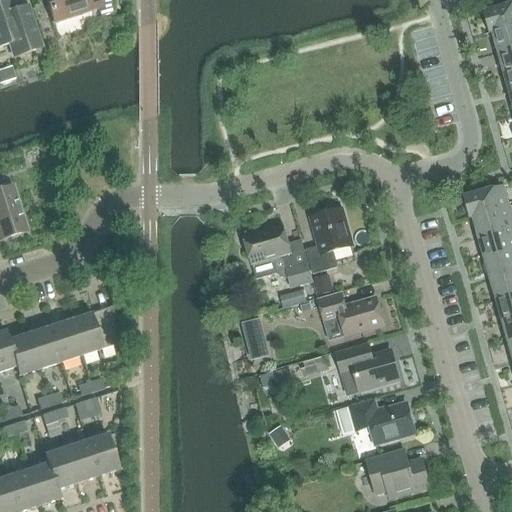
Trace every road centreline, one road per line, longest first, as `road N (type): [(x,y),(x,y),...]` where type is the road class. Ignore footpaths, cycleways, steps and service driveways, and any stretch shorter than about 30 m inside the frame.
road 1 (residential): [(0,283),(56,264),(114,204),(197,199),(353,158),(396,180)]
road 2 (residential): [(396,180),(483,483)]
road 3 (residential): [(396,180),(462,161),(472,140),(435,0)]
